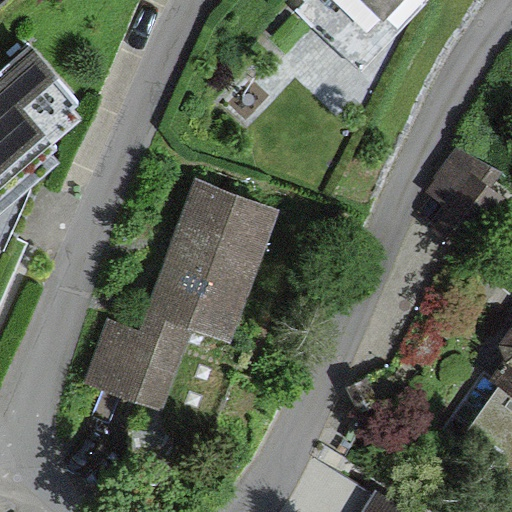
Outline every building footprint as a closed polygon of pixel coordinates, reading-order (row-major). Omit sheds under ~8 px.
[(388,0),(367,0),(378,10),(388,0)] [(0,193),(90,115),(26,42),(0,65),(0,193)] [(107,314),(83,384),(214,429),(290,213),(190,178),(138,325),(107,314)] [(511,313),(428,420),(511,486),(511,313)] [(433,511),(376,478),(355,511),(433,511)]
